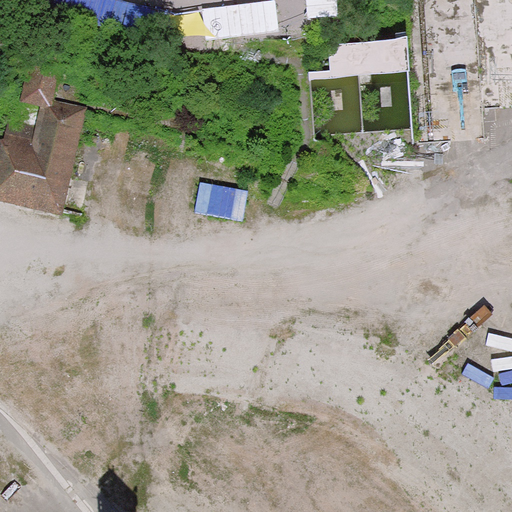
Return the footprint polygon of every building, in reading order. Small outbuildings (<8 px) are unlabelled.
[(333,39),(336,74),(368,71),(369,78),(413,74),(410,33),(333,39)] [(22,100),(40,105),(54,110),(56,100),(65,60),(33,54),(22,100)] [(56,100),(54,110),(40,105),(32,127),(10,122),(7,137),(4,139),(0,161),(0,203),(66,218),(90,109),(56,100)] [(117,204),(149,213),(165,156),(133,147),(117,204)] [(248,220),(250,190),(202,185),(199,215),(248,220)]
